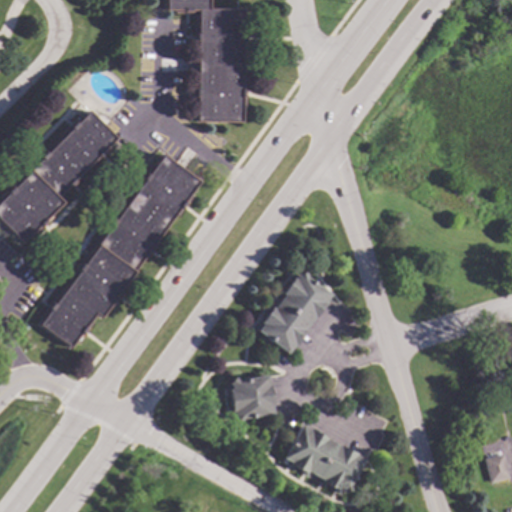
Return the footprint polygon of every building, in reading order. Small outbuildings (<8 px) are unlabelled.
[(205,0),(205,9),(240,9),(239,33),(242,33),(242,42),(239,42),(239,89),(241,89),(241,97),(239,97),(239,121),(194,121),(194,97),(191,97),(191,88),(194,88),(195,41),(192,41),(192,32),(194,32),(194,9),(188,9),(188,13),(179,12),(179,9),(163,9),(163,0),(205,0)] [(112,138),(99,150),(102,153),(96,159),(93,157),(70,180),(72,182),(66,189),(64,186),(53,197),(58,202),(41,220),(43,222),(37,228),(35,226),(19,242),(0,223),(0,197),(3,194),(1,191),(8,185),(10,187),(38,159),(35,157),(42,150),(44,152),(67,129),(65,127),(71,120),(74,122),(85,111),(112,138)] [(195,181),(181,201),(183,202),(178,210),(175,208),(148,246),(150,248),(144,255),(142,254),(115,291),(118,293),(112,301),(110,299),(96,317),(91,313),(81,327),(83,328),(78,336),(76,334),(67,347),(36,324),(46,311),(43,309),(49,301),(52,303),(75,272),(71,269),(77,262),(80,264),(108,226),(105,224),(110,217),(112,219),(140,181),(137,179),(142,172),(144,174),(159,155),(195,181)] [(326,294),(284,352),(253,329),(295,271),(326,294)] [(269,413),(231,419),(225,381),(263,375),(269,413)] [(361,459),(343,492),(280,458),(298,424),(361,459)] [(506,477),(487,482),(481,458),(500,453),(506,477)]
